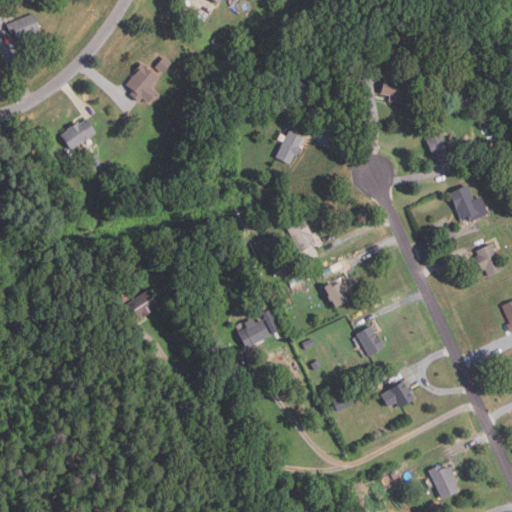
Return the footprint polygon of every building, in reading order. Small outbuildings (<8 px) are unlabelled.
[(19,39),(15,31),(11,33),(7,24),(34,12),(43,33),(33,37),(32,33),(19,39)] [(217,47),(211,41),(217,36),(223,41),(217,47)] [(387,51),(385,45),(392,43),(394,50),(387,51)] [(173,63),(165,72),(157,65),(165,56),(173,63)] [(140,100),(132,94),(135,90),(128,84),(138,72),(136,70),(143,62),(160,76),(152,86),(158,91),(149,102),(143,96),(140,100)] [(408,103),(389,99),(390,92),(382,91),(385,76),(412,82),(408,103)] [(326,114),(323,108),(329,104),(332,110),(326,114)] [(317,114),(312,118),(308,113),(313,109),(317,114)] [(72,149),(62,135),(68,130),(67,128),(75,123),(79,121),(81,123),(87,118),(97,131),(72,149)] [(291,163),(277,155),(290,130),(304,137),(300,145),(302,146),(298,155),(296,154),(291,163)] [(438,163),(427,138),(442,131),(453,156),(438,163)] [(95,153),(102,161),(96,166),(89,158),(95,153)] [(467,173),(464,165),(480,158),(483,166),(467,173)] [(462,220),(450,192),(468,184),(475,199),(483,195),(490,213),(473,220),(471,216),(462,220)] [(10,224),(0,224),(0,216),(10,215),(10,224)] [(302,252),(288,228),(305,218),(319,242),(302,252)] [(268,246),(258,250),(255,242),(265,238),(268,246)] [(490,275),(486,268),(483,270),(477,256),(479,254),(477,249),(491,243),(503,269),(490,275)] [(286,269),(280,272),(278,267),(284,264),(286,269)] [(334,271),(324,276),(322,270),(331,266),(334,271)] [(337,306),(332,299),(331,300),(328,296),(330,294),(325,286),(333,282),(335,285),(341,281),(351,298),(337,306)] [(135,319),(125,304),(151,287),(162,303),(143,315),(142,314),(135,319)] [(256,297),(252,290),(258,287),(262,294),(256,297)] [(511,333),(508,324),(511,322),(503,305),(511,300),(511,333)] [(270,309),(280,330),(273,333),(262,313),(270,309)] [(247,348),(238,331),(248,326),(245,322),(254,317),(256,321),(262,318),(271,335),(247,348)] [(371,355),(358,333),(373,324),(386,346),(371,355)] [(315,344),(306,349),(303,342),(312,338),(315,344)] [(323,365),(316,370),(311,363),(319,358),(323,365)] [(401,407),(398,401),(390,406),(382,394),(405,380),(410,387),(412,386),(415,390),(412,391),(416,398),(401,407)] [(357,402),(339,410),(334,400),(353,391),(357,402)] [(443,498),(429,470),(441,464),(443,468),(447,466),(448,468),(452,466),(459,481),(455,483),(458,491),(443,498)]
